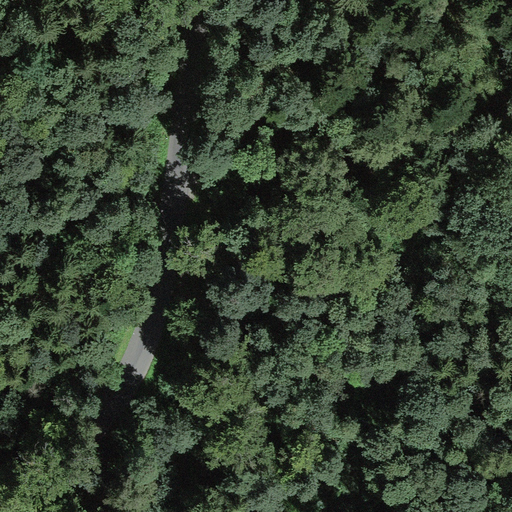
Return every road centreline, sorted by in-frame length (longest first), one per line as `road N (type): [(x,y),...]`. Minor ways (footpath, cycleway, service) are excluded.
road 1 (tertiary): [(199,0),(179,189),(157,297),(126,373),(87,433),(0,511)]
road 2 (track): [(179,189),(219,261),(280,457),(314,511)]
